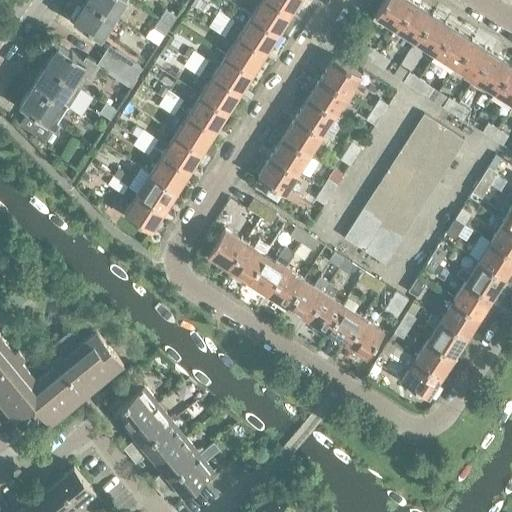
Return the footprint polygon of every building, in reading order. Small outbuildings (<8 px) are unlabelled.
[(113,15),(89,0),(84,0),(73,18),(100,35),(113,15)] [(89,0),(113,15),(123,0),(89,0)] [(274,0),(260,0),(252,13),(279,31),(291,11),(274,0)] [(274,0),(291,11),(298,0),(274,0)] [(384,0),(375,14),(395,27),(412,0),(384,0)] [(395,27),(415,39),(432,13),(412,0),(395,27)] [(165,8),(160,17),(170,24),(176,14),(165,8)] [(218,10),(213,17),(229,27),(233,19),(218,10)] [(252,13),(239,33),(266,50),(279,31),(252,13)] [(415,39),(435,52),(452,26),(432,13),(415,39)] [(170,24),(160,17),(154,26),(164,33),(170,24)] [(229,27),(213,17),(208,25),(224,34),(229,27)] [(435,52),(455,65),(472,38),(452,26),(435,52)] [(239,33),(226,53),(253,70),(266,50),(239,33)] [(455,65),(475,77),(492,51),(472,38),(455,65)] [(57,41),(44,62),(79,84),(85,74),(90,78),(98,65),(85,54),(83,57),(57,41)] [(109,44),(103,54),(134,74),(140,64),(109,44)] [(364,55),(374,61),(380,51),(370,45),(364,55)] [(193,49),(188,56),(203,66),(208,58),(193,49)] [(380,51),(374,61),(384,67),(390,58),(380,51)] [(475,77),(494,90),(511,64),(492,51),(475,77)] [(226,53),(214,73),(241,90),(253,70),(226,53)] [(134,74),(103,54),(97,63),(128,83),(134,74)] [(335,55),(322,75),(348,92),(361,72),(335,55)] [(203,66),(188,56),(183,64),(199,74),(203,66)] [(44,62),(32,82),(67,103),(79,84),(44,62)] [(494,90),(511,101),(511,63),(511,64),(494,90)] [(403,79),(413,86),(419,76),(409,70),(403,79)] [(214,73),(201,92),(228,110),(241,90),(214,73)] [(322,75),(309,95),(335,112),(348,92),(322,75)] [(419,76),(413,86),(423,92),(429,83),(419,76)] [(67,103),(32,82),(19,102),(46,119),(44,123),(54,129),(58,123),(55,121),(67,103)] [(133,93),(142,99),(149,89),(140,83),(133,93)] [(168,88),(163,96),(178,105),(183,98),(168,88)] [(201,92),(188,112),(215,130),(228,110),(201,92)] [(309,95),(296,115),(323,132),(335,112),(309,95)] [(442,105),(452,111),(458,102),(448,95),(442,105)] [(178,105),(163,96),(158,103),(173,113),(178,105)] [(379,97),(372,107),(381,113),(388,103),(379,97)] [(99,111),(110,117),(116,107),(105,101),(99,111)] [(458,102),(452,111),(463,118),(469,108),(458,102)] [(381,113),(372,107),(365,117),(375,123),(381,113)] [(188,112),(175,132),(203,149),(215,130),(188,112)] [(423,112),(417,122),(438,135),(444,125),(423,112)] [(296,115),(284,135),(310,151),(330,165),(338,152),(318,139),(323,132),(296,115)] [(482,130),(492,136),(498,127),(488,120),(482,130)] [(438,135),(417,122),(411,131),(432,144),(438,135)] [(465,138),(444,125),(438,135),(458,148),(465,138)] [(498,127),(492,136),(502,143),(508,133),(498,127)] [(143,128),(138,135),(153,145),(158,137),(143,128)] [(432,144),(411,131),(405,141),(426,154),(432,144)] [(175,132),(163,152),(190,169),(203,149),(175,132)] [(153,145),(138,135),(133,143),(148,153),(153,145)] [(284,135),(271,154),(297,171),(310,151),(284,135)] [(458,148),(438,135),(432,144),(452,158),(458,148)] [(353,136),(346,146),(356,153),(363,143),(353,136)] [(426,154),(405,141),(399,150),(419,163),(426,154)] [(432,144),(426,154),(446,167),(452,158),(432,144)] [(356,153),(346,146),(340,156),(350,163),(356,153)] [(419,163),(399,150),(393,160),(413,173),(419,163)] [(163,152),(150,172),(177,189),(190,169),(163,152)] [(297,171),(271,154),(258,174),(284,191),(297,171)] [(426,154),(419,163),(440,176),(446,167),(426,154)] [(407,182),(413,173),(393,160),(387,169),(407,182)] [(440,176),(419,163),(413,173),(434,186),(440,176)] [(488,165),(480,177),(489,183),(497,171),(488,165)] [(118,167),(113,175),(128,185),(133,177),(118,167)] [(387,169),(381,178),(401,192),(407,182),(387,169)] [(150,172),(137,191),(164,209),(177,189),(150,172)] [(413,173),(407,182),(428,195),(434,186),(413,173)] [(128,185),(113,175),(108,182),(123,192),(128,185)] [(328,176),(321,186),(331,192),(337,182),(328,176)] [(489,183),(480,177),(472,190),(481,196),(489,183)] [(395,201),(401,192),(381,178),(375,188),(395,201)] [(428,195),(407,182),(401,192),(422,205),(428,195)] [(331,192),(321,186),(315,197),(324,203),(331,192)] [(369,197),(389,211),(395,201),(375,188),(369,197)] [(164,209),(137,191),(125,211),(152,229),(164,209)] [(422,205),(401,192),(395,201),(416,214),(422,205)] [(247,206),(259,213),(264,204),(252,197),(247,206)] [(383,220),(389,211),(369,197),(362,207),(383,220)] [(416,214),(395,201),(389,211),(410,224),(416,214)] [(264,204),(259,213),(271,221),(276,211),(264,204)] [(462,206),(454,218),(463,224),(471,212),(462,206)] [(377,230),(383,220),(362,207),(356,216),(377,230)] [(389,211),(383,220),(404,233),(410,224),(389,211)] [(371,239),(377,230),(356,216),(350,226),(371,239)] [(463,224),(454,218),(446,230),(455,236),(463,224)] [(511,224),(504,219),(491,239),(511,252),(511,224)] [(404,233),(383,220),(377,230),(398,243),(404,233)] [(289,233),(301,241),(307,232),(295,224),(289,233)] [(207,253),(228,266),(245,239),(224,226),(207,253)] [(344,236),(365,249),(371,239),(350,226),(344,236)] [(398,243),(377,230),(371,239),(391,252),(398,243)] [(307,232),(301,241),(313,249),(319,239),(307,232)] [(228,266),(248,279),(265,252),(245,239),(228,266)] [(371,239),(365,249),(385,262),(391,252),(371,239)] [(511,252),(491,239),(478,259),(505,276),(511,264),(511,252)] [(248,279),(267,291),(278,274),(281,276),(285,269),(282,268),(284,264),(294,250),(284,244),(275,258),(265,252),(248,279)] [(436,244),(430,255),(439,260),(446,250),(436,244)] [(329,259),(339,265),(345,256),(334,249),(329,259)] [(439,260),(430,255),(423,265),(432,271),(439,260)] [(345,256),(339,265),(349,272),(355,262),(345,256)] [(456,272),(466,279),(466,278),(492,296),(505,276),(478,259),(471,270),(461,264),(456,272)] [(451,269),(441,263),(436,271),(446,277),(451,269)] [(44,264),(9,292),(18,303),(53,275),(44,264)] [(267,291),(287,304),(304,277),(284,264),(282,268),(285,269),(281,276),(278,274),(267,291)] [(384,282),(374,275),(364,269),(358,278),(378,291),(384,282)] [(287,304),(307,316),(330,281),(319,274),(313,283),(304,277),(287,304)] [(417,275),(408,289),(417,295),(426,281),(417,275)] [(466,278),(466,279),(453,298),(480,315),(492,296),(466,278)] [(307,316),(327,329),(344,302),(343,302),(331,294),(337,285),(330,281),(307,316)] [(384,308),(396,316),(408,297),(396,289),(384,308)] [(327,329),(347,342),(363,315),(354,309),(359,302),(347,295),(343,302),(344,302),(327,329)] [(453,298),(441,317),(441,318),(467,335),(480,315),(453,298)] [(417,309),(420,304),(413,300),(410,304),(417,309)] [(406,309),(400,320),(409,326),(416,316),(406,309)] [(435,326),(428,338),(454,355),(467,335),(441,318),(441,317),(431,311),(426,320),(435,326)] [(363,315),(347,342),(367,355),(384,328),(363,315)] [(409,326),(400,320),(393,330),(403,336),(409,326)] [(37,414),(36,413),(41,410),(50,422),(123,362),(95,329),(63,355),(60,351),(52,358),(55,361),(48,367),(46,366),(28,364),(27,366),(21,358),(24,355),(17,347),(14,350),(0,333),(0,401),(13,418),(25,408),(29,412),(27,414),(27,415),(27,416),(26,417),(27,418),(27,419),(28,421),(30,422),(31,422),(32,423),(33,423),(34,422),(36,421),(37,420),(38,419),(38,418),(38,416),(37,414)] [(428,338),(415,357),(442,375),(454,355),(428,338)] [(442,375),(415,357),(388,340),(381,350),(409,368),(402,378),(429,395),(442,375)] [(108,402),(128,426),(158,401),(144,384),(124,400),(119,393),(108,402)] [(123,446),(129,453),(172,418),(158,401),(128,426),(135,435),(123,446)] [(148,450),(155,460),(185,435),(172,418),(129,453),(135,461),(148,450)] [(150,479),(156,487),(199,452),(185,435),(155,460),(163,469),(150,479)] [(199,452),(156,487),(162,494),(175,484),(183,494),(213,469),(199,452)] [(74,465),(56,479),(82,511),(92,511),(87,504),(98,495),(74,465)] [(285,478),(261,497),(272,511),(309,511),(309,510),(305,511),(302,511),(288,494),(294,489),(285,478)] [(82,511),(56,479),(39,493),(54,511),(82,511)] [(54,511),(39,493),(22,506),(27,511),(54,511)] [(272,511),(261,497),(244,511),(272,511)]
